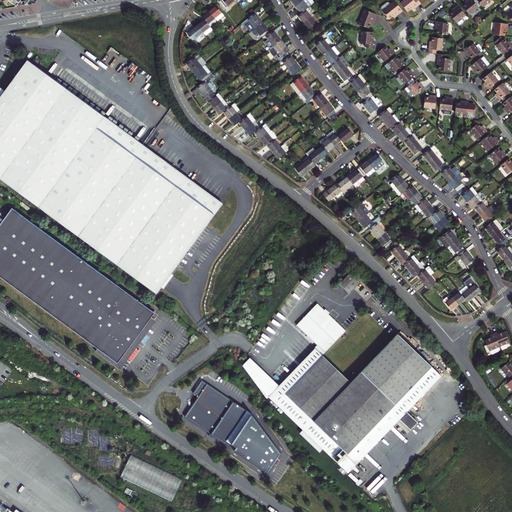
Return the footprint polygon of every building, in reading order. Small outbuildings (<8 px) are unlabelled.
[(229,7),(236,2),(234,0),(222,0),(220,2),(229,12),(232,10),(229,7)] [(301,13),(309,7),(312,4),(308,0),(303,0),(296,6),(299,9),(301,13)] [(411,9),(413,7),(415,9),(421,4),(417,0),(413,0),(412,0),(405,0),(400,4),(407,12),(411,9)] [(479,8),(472,0),(467,0),(469,2),(466,4),(462,7),(469,15),(479,8)] [(382,11),(389,20),(393,17),(395,15),(396,16),(403,11),(394,1),(390,4),(389,2),(386,2),(381,6),(381,9),(382,11)] [(236,2),(229,7),(232,10),(238,5),(236,2)] [(466,15),(457,5),(453,8),(455,10),(452,12),(449,14),(458,26),(464,21),(462,18),(466,15)] [(214,9),(210,12),(218,22),(222,19),(225,17),(217,7),(214,9)] [(302,19),(304,22),(314,15),(315,14),(309,7),(301,13),(299,15),(302,19)] [(374,21),(377,14),(365,9),(359,21),(358,24),(368,28),(370,24),(371,20),(374,21)] [(203,18),(205,21),(211,28),(218,22),(210,12),(207,15),(203,18)] [(252,33),(263,24),(259,19),(255,14),(249,18),(248,20),(242,25),(244,28),(246,27),(251,34),(252,33)] [(321,23),(314,15),(304,22),(307,26),(310,29),(317,24),(318,25),(321,23)] [(199,27),(204,34),(207,37),(214,31),(211,28),(205,21),(202,24),(199,27)] [(437,30),(436,34),(446,35),(448,24),(435,23),(435,27),(437,27),(437,30)] [(494,35),(504,36),(505,31),(505,28),(508,28),(508,26),(508,24),(495,23),(494,32),(494,35)] [(267,29),(263,24),(252,33),(255,36),(257,36),(259,34),(263,39),(266,37),(271,33),(267,29)] [(192,32),(198,39),(204,34),(199,27),(195,29),(192,32)] [(273,31),(271,33),(266,37),(268,40),(265,43),(270,50),(274,47),(281,41),(277,36),(273,31)] [(364,48),(372,49),(373,41),(371,41),(371,37),(372,32),(361,31),(361,34),(359,44),(364,44),(364,48)] [(500,37),(494,42),(497,45),(496,46),(503,55),(511,47),(511,45),(511,44),(509,45),(507,43),(504,39),(503,41),(500,37)] [(324,38),(317,44),(321,49),(325,54),(332,48),(324,38)] [(443,39),(432,38),(431,42),(431,45),(429,45),(428,53),(436,54),(437,50),(442,51),(443,39)] [(286,47),(281,41),(274,47),(270,50),(267,52),(274,60),(276,58),(281,64),(282,63),(289,57),(290,56),(287,52),(289,51),(286,48),(287,48),(286,47)] [(469,56),(472,60),(480,53),(472,43),(462,51),(465,55),(467,54),(469,56)] [(329,59),(332,63),(342,56),(343,55),(335,45),(332,48),(325,54),(329,59)] [(388,50),(385,47),(377,53),(384,62),(394,54),(392,51),(390,53),(388,50)] [(438,62),(440,62),(439,66),(439,70),(450,72),(451,60),(446,59),(446,55),(438,54),(438,62)] [(336,69),(340,73),(347,68),(350,65),(342,56),(332,63),(336,69)] [(203,67),(196,57),(188,63),(192,69),(196,73),(203,67)] [(292,61),(289,57),(282,63),(288,70),(294,64),(292,61)] [(399,60),(396,57),(385,66),(388,70),(391,67),(395,72),(396,71),(398,69),(405,64),(403,61),(401,62),(399,60)] [(475,71),(478,75),(487,68),(480,59),(469,67),(472,70),(473,69),(475,71)] [(0,181),(118,269),(152,294),(158,286),(168,273),(174,265),(185,250),(205,224),(220,204),(44,75),(26,62),(24,60),(20,66),(14,74),(1,91),(0,90),(0,181)] [(294,64),(288,70),(294,77),(298,74),(297,73),(300,71),(298,68),(294,64)] [(214,75),(206,65),(203,67),(211,77),(214,75)] [(211,77),(203,67),(196,73),(200,78),(204,83),(206,81),(211,77)] [(356,72),(353,75),(347,68),(340,73),(344,78),(346,80),(348,78),(351,81),(358,75),(356,72)] [(404,84),(415,76),(412,73),(411,74),(409,72),(406,69),(397,75),(404,84)] [(488,90),(498,82),(490,73),(482,80),(485,83),(487,86),(485,87),(488,90)] [(355,87),(359,91),(366,85),(358,75),(351,81),(355,87)] [(293,84),(290,86),(298,96),(300,93),(307,87),(303,83),(300,78),(293,84)] [(206,81),(204,83),(199,87),(204,94),(206,97),(205,98),(208,102),(209,101),(216,96),(213,92),(214,91),(213,91),(215,89),(215,88),(212,83),(210,83),(208,85),(206,81)] [(409,91),(414,96),(424,88),(422,85),(420,86),(418,84),(415,81),(407,87),(409,91)] [(498,96),(497,98),(499,100),(509,92),(502,84),(494,91),(496,94),(498,96)] [(363,96),(366,100),(374,95),(366,85),(359,91),(363,96)] [(300,93),(308,102),(311,100),(315,97),(311,92),(307,87),(300,93)] [(222,102),(225,100),(219,93),(217,95),(222,102)] [(315,97),(311,100),(319,109),(326,104),(323,99),(318,94),(315,97)] [(216,96),(209,101),(213,105),(215,108),(222,102),(217,95),(216,96)] [(374,95),(366,100),(364,102),(368,108),(372,113),(382,105),(374,95)] [(429,98),(425,97),(424,108),(436,109),(437,97),(432,96),(432,98),(429,98)] [(445,100),(441,99),(439,110),(445,111),(444,114),(452,115),(454,99),(449,98),(448,100),(445,100)] [(505,108),(507,110),(505,112),(508,115),(511,110),(511,99),(511,98),(502,104),(505,108)] [(230,107),(225,100),(222,102),(227,109),(230,107)] [(222,102),(215,108),(218,112),(220,115),(225,111),(227,109),(222,102)] [(469,105),(469,103),(464,102),(464,104),(460,104),(456,103),(455,114),(473,116),(475,105),(469,105)] [(237,112),(240,110),(235,103),(230,107),(227,109),(225,111),(228,115),(230,118),(237,112)] [(326,104),(319,109),(327,119),(330,117),(334,114),(330,109),(326,104)] [(386,120),(393,115),(390,112),(393,109),(390,105),(380,114),(383,117),(386,120)] [(240,122),(243,119),(237,112),(230,118),(233,122),(236,125),(240,122)] [(391,127),(392,127),(398,122),(400,121),(400,120),(395,113),(393,115),(386,120),(389,124),(391,127)] [(243,119),(240,122),(243,125),(245,129),(253,123),(255,121),(256,120),(250,114),(243,119)] [(395,131),(398,133),(405,128),(400,121),(398,122),(392,127),(395,131)] [(258,130),(253,123),(245,129),(248,133),(251,136),(255,132),(258,130)] [(258,130),(255,132),(258,136),(261,139),(271,131),(266,124),(260,128),(258,130)] [(481,128),(478,124),(469,131),(477,140),(487,132),(485,129),(483,130),(481,128)] [(405,128),(398,133),(401,137),(403,141),(405,139),(414,133),(408,125),(405,128)] [(352,135),(346,127),(336,135),(340,139),(343,143),(348,138),(352,135)] [(325,136),(327,138),(333,145),(336,143),(340,139),(336,135),(332,130),(325,136)] [(266,146),(268,145),(275,139),(276,138),(271,131),(261,139),(263,142),(266,146)] [(408,143),(410,146),(420,139),(414,132),(414,133),(405,139),(408,143)] [(493,139),(490,135),(481,142),(488,151),(499,143),(496,140),(495,141),(493,139)] [(327,138),(321,143),(322,144),(327,150),(330,148),(333,145),(327,138)] [(421,138),(420,139),(410,146),(414,150),(416,154),(427,146),(421,138)] [(273,151),(280,146),(275,139),(268,145),(270,148),(273,151)] [(280,146),(273,151),(276,155),(278,158),(284,153),(288,150),(283,144),(280,146)] [(322,144),(315,150),(321,157),(325,154),(328,152),(327,150),(322,144)] [(430,164),(438,158),(430,149),(422,154),(427,160),(430,164)] [(502,154),(500,152),(498,149),(489,156),(496,165),(507,157),(504,153),(502,154)] [(308,155),(309,157),(314,163),(317,160),(321,157),(315,150),(308,155)] [(375,170),(384,163),(376,153),(372,156),(367,160),(373,167),(375,170)] [(309,157),(303,162),(309,170),(312,167),(315,165),(314,163),(309,157)] [(436,171),(438,169),(441,172),(448,166),(446,163),(443,165),(438,158),(430,164),(433,168),(436,171)] [(511,163),(509,159),(500,166),(507,175),(511,171),(511,163)] [(373,167),(367,160),(362,164),(357,168),(363,175),(366,173),(368,175),(375,170),(373,167)] [(303,162),(295,168),(301,176),(305,173),(309,170),(303,162)] [(448,166),(441,172),(446,178),(449,182),(459,173),(460,172),(455,166),(451,169),(448,166)] [(352,172),(347,176),(353,183),(356,187),(365,179),(363,175),(357,168),(352,172)] [(390,179),(395,176),(393,173),(383,180),(385,183),(390,179)] [(395,176),(390,179),(393,182),(390,184),(394,188),(404,181),(401,177),(398,173),(395,176)] [(461,195),(468,189),(460,180),(462,178),(459,173),(449,182),(452,186),(455,189),(460,195),(461,195)] [(337,184),(342,189),(343,191),(353,183),(347,176),(342,180),(337,184)] [(407,184),(404,181),(394,188),(399,195),(402,193),(404,191),(409,187),(407,184)] [(342,189),(337,184),(336,182),(330,187),(326,190),(332,198),(342,189)] [(415,189),(412,185),(409,187),(404,191),(402,193),(407,200),(410,198),(417,192),(415,189)] [(477,193),(471,186),(468,189),(461,195),(464,198),(467,201),(474,195),(477,193)] [(410,198),(415,204),(423,199),(420,196),(417,192),(410,198)] [(477,193),(474,195),(467,201),(469,205),(472,208),(474,207),(480,202),(481,201),(482,200),(477,193)] [(428,202),(424,198),(423,199),(415,204),(413,206),(419,213),(423,210),(430,204),(428,202)] [(477,211),(479,214),(487,208),(481,201),(480,202),(474,207),(477,211)] [(356,206),(351,210),(356,216),(359,220),(366,214),(358,204),(356,206)] [(433,208),(430,204),(423,210),(428,217),(435,211),(433,208)] [(490,206),(487,208),(479,214),(482,217),(485,221),(495,213),(490,206)] [(104,275),(12,208),(8,213),(0,224),(0,276),(98,348),(118,363),(152,317),(155,313),(104,275)] [(428,217),(433,224),(444,216),(441,213),(438,209),(435,211),(428,217)] [(364,227),(367,225),(370,228),(377,222),(374,219),(372,221),(366,214),(359,220),(363,225),(364,227)] [(433,224),(439,231),(449,223),(447,220),(444,216),(433,224)] [(489,233),(492,237),(503,229),(495,219),(484,227),(489,233)] [(377,237),(384,232),(377,222),(370,228),(371,230),(374,233),(377,237)] [(449,229),(438,238),(446,247),(449,244),(457,238),(453,234),(449,229)] [(509,236),(503,229),(492,237),(496,242),(500,247),(504,245),(508,241),(506,239),(509,236)] [(385,248),(392,242),(384,232),(377,237),(381,242),(385,248)] [(457,254),(465,249),(460,243),(457,238),(449,244),(457,254)] [(396,257),(403,251),(398,244),(390,250),(393,253),(396,257)] [(496,251),(498,253),(508,250),(506,248),(504,245),(500,247),(496,251)] [(469,254),(465,249),(457,254),(454,257),(457,260),(460,258),(464,263),(473,260),(469,254)] [(501,256),(505,261),(511,254),(508,250),(498,253),(501,256)] [(403,251),(396,257),(398,260),(401,263),(403,262),(408,257),(403,251)] [(417,273),(424,267),(419,260),(413,253),(408,257),(403,262),(406,266),(408,269),(412,273),(414,276),(417,273)] [(424,267),(430,274),(434,272),(428,264),(424,267)] [(437,283),(432,276),(430,274),(424,267),(417,273),(421,277),(423,280),(425,282),(428,286),(430,289),(433,287),(437,283)] [(364,277),(355,268),(348,276),(342,282),(351,291),(355,287),(364,277)] [(466,282),(471,289),(477,296),(481,293),(484,290),(479,283),(473,276),(466,282)] [(375,288),(364,277),(355,287),(366,298),(375,288)] [(462,292),(464,294),(468,299),(470,302),(474,299),(477,296),(471,289),(469,286),(462,292)] [(462,292),(454,298),(461,306),(465,302),(468,299),(464,294),(462,292)] [(461,306),(454,298),(448,304),(454,311),(457,308),(461,306)] [(351,473),(367,457),(403,420),(414,430),(422,422),(419,420),(411,412),(409,414),(365,371),(354,382),(326,355),(349,330),(321,302),(301,324),(322,345),(279,389),(250,361),(245,367),(268,401),(272,397),(351,473)] [(157,321),(152,317),(118,363),(98,348),(95,352),(120,370),(157,321)] [(499,335),(499,333),(495,335),(501,347),(510,343),(506,332),(503,333),(499,335)] [(402,334),(396,340),(440,383),(446,377),(414,346),(402,334)] [(501,347),(495,335),(491,336),(492,338),(490,339),(487,341),(489,345),(492,352),(493,355),(503,351),(501,347)] [(440,383),(396,340),(365,371),(409,414),(411,412),(440,383)] [(511,375),(511,363),(510,361),(501,369),(509,378),(511,375)] [(253,416),(203,382),(194,394),(199,398),(195,405),(186,418),(231,448),(253,416)] [(118,444),(125,448),(128,441),(121,437),(118,444)]
